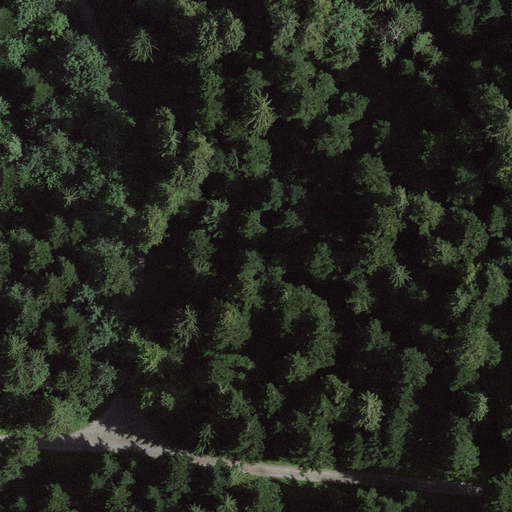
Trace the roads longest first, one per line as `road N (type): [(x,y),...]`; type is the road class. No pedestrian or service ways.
road 1 (track): [(0,443),(122,446),(273,471),(511,494)]
road 2 (track): [(84,0),(124,116),(139,220),(123,321),(122,446)]
road 3 (track): [(434,0),(511,201)]
road 4 (track): [(511,355),(487,492)]
